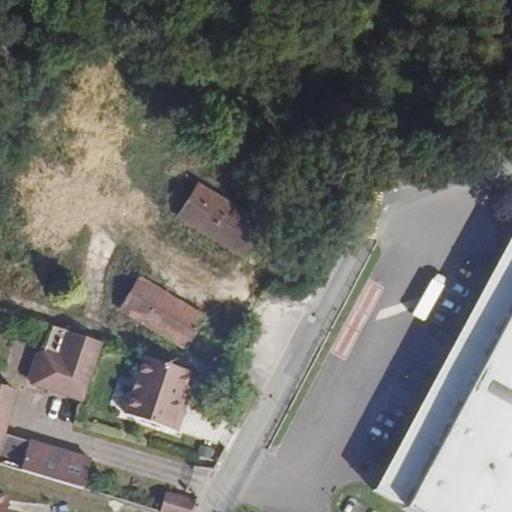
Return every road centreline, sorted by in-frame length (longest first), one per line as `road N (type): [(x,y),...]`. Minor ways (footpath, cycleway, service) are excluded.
road 1 (unclassified): [(445,86),(204,511)]
road 2 (track): [(283,372),(205,355),(0,286)]
